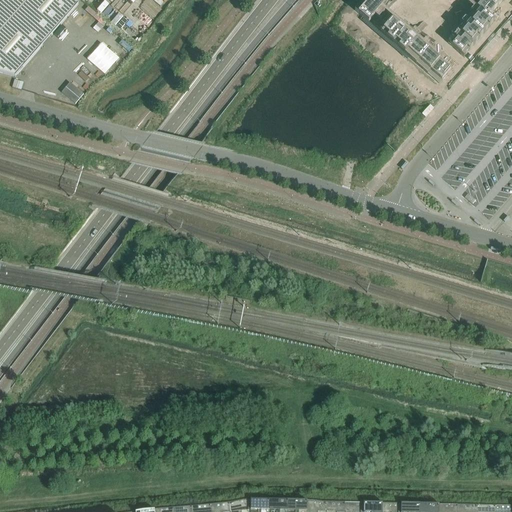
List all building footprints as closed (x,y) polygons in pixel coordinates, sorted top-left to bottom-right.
[(0,0),(0,73),(15,78),(79,5),(73,0),(0,0)] [(102,0),(85,0),(108,21),(116,13),(102,0)] [(364,0),(355,11),(368,23),(387,0),(364,0)] [(480,11),(450,45),(464,57),(494,22),(488,18),(503,0),(484,0),(477,9),(480,11)] [(393,20),(381,34),(439,84),(450,70),(393,20)] [(106,46),(92,62),(109,78),(124,62),(106,46)] [(84,75),(81,79),(88,84),(91,81),(84,75)] [(16,90),(25,93),(27,85),(19,82),(16,90)] [(249,511),(249,500),(229,502),(230,511),(249,511)] [(269,511),(269,501),(249,500),(249,511),(269,511)] [(287,511),(288,501),(269,501),(269,511),(287,511)] [(306,511),(307,502),(288,501),(287,511),(306,511)] [(230,511),(229,502),(211,504),(211,511),(230,511)] [(325,511),(326,502),(307,502),(306,511),(325,511)] [(344,511),(345,502),(326,502),(325,511),(344,511)] [(363,511),(363,503),(345,502),(344,511),(363,511)] [(382,511),(382,503),(363,503),(363,511),(382,511)] [(400,511),(401,504),(382,503),(382,511),(400,511)]
